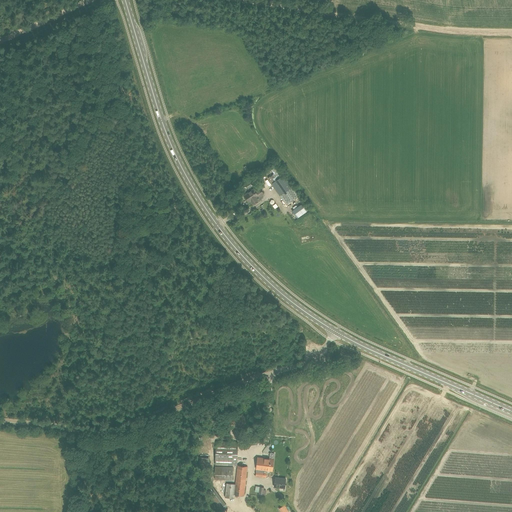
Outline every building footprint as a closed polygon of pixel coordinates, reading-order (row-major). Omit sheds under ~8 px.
[(268,178),(271,183),(286,204),(300,195),(285,174),(282,176),(280,174),(283,172),(277,163),(270,167),(244,183),(247,189),(253,185),(252,184),(269,174),(268,173),(272,171),(274,174),(268,178)] [(254,189),(244,195),(249,202),(251,201),(253,204),(258,200),(256,197),(258,196),(259,197),(264,193),(260,189),(256,192),(254,189)] [(237,465),(238,442),(216,441),(215,465),(237,465)] [(199,457),(199,473),(209,473),(210,458),(199,457)] [(258,457),(256,469),(259,469),(259,471),(257,471),(256,476),(266,478),(266,475),(269,475),(270,471),(272,471),(274,459),(258,457)] [(233,473),(233,467),(215,466),(215,479),(224,479),(224,481),(231,481),(231,484),(227,483),(225,498),(234,499),(235,495),(244,496),(247,466),(238,465),(237,474),(233,473)] [(286,479),(275,478),(274,487),(285,488),(286,479)]
